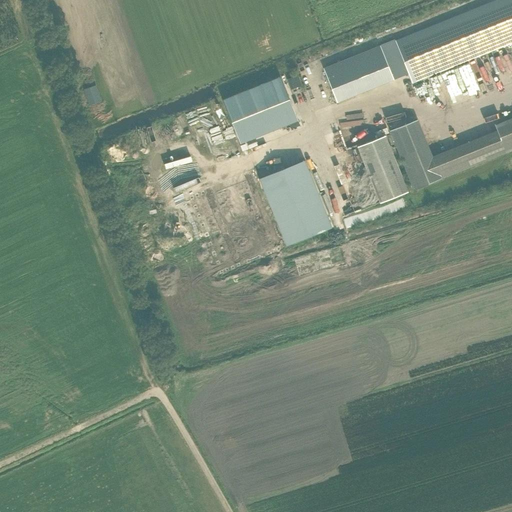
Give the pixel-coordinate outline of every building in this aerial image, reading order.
[(511,0),(496,0),(395,41),(412,83),(511,42),(511,0)] [(382,46),(324,65),(336,100),(394,81),(382,46)] [(290,89),(302,85),(298,74),(286,78),(290,89)] [(380,203),(408,192),(385,136),(357,147),(380,203)] [(305,161),(259,179),(286,246),(332,228),(305,161)] [(501,183),(510,180),(508,172),(498,174),(501,183)] [(354,222),(352,222),(351,217),(344,218),(345,227),(355,226),(354,222)]
